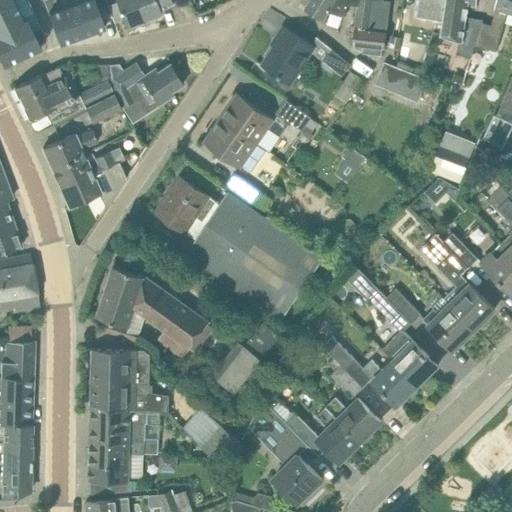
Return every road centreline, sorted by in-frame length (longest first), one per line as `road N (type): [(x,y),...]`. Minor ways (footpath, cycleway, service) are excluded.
road 1 (residential): [(59,304),(251,10)]
road 2 (residential): [(360,511),(511,364)]
road 3 (tertiary): [(59,511),(59,304)]
road 4 (tertiary): [(59,304),(50,235),(0,119)]
road 5 (residential): [(62,53),(187,37),(251,10)]
